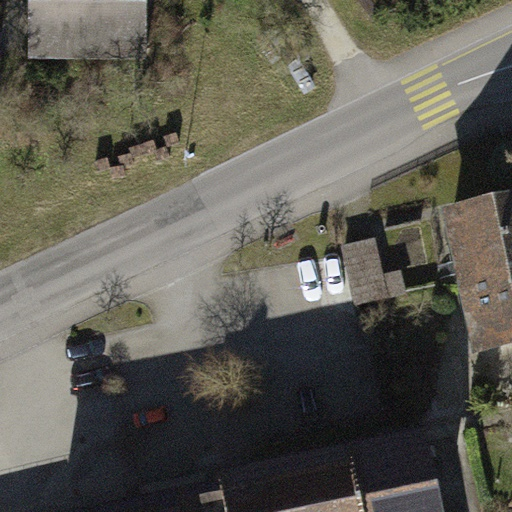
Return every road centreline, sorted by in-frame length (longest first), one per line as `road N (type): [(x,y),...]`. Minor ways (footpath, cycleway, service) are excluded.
road 1 (residential): [(511,65),(0,307)]
road 2 (unknown): [(456,511),(442,392),(457,353)]
road 3 (track): [(319,0),(380,124)]
